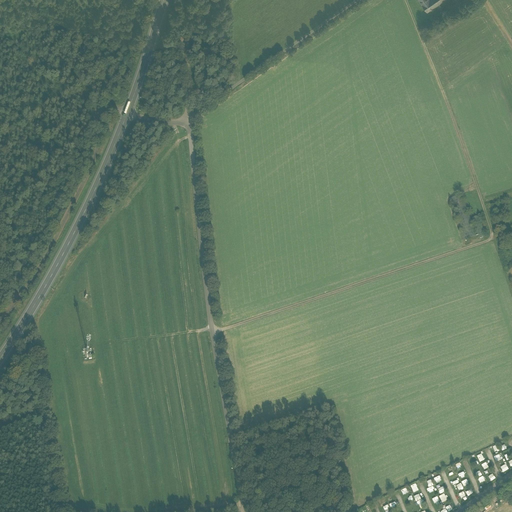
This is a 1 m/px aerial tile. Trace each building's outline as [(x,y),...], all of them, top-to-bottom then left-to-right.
[(427,0),(422,4),(427,12),(440,3),(437,0),(427,0)] [(476,236),(462,195),(449,199),(463,241),(476,236)] [(478,216),(472,219),(479,239),(485,237),(478,216)] [(504,457),(503,455),(510,452),(509,450),(499,454),(501,459),(504,457)] [(481,453),(476,456),(479,461),(484,458),(481,453)]
